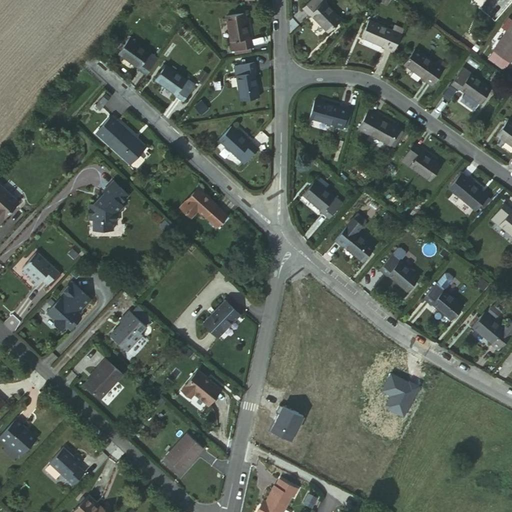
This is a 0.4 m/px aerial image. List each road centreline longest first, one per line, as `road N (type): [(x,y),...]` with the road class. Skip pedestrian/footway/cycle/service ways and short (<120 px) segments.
road 1 (residential): [(226,511),(292,245)]
road 2 (residential): [(511,401),(396,333),(292,245)]
road 3 (residential): [(201,511),(0,333)]
road 4 (residential): [(511,181),(380,87),(345,76),(282,77)]
road 5 (residential): [(277,219),(265,219),(91,64)]
road 6 (residential): [(277,219),(282,77)]
